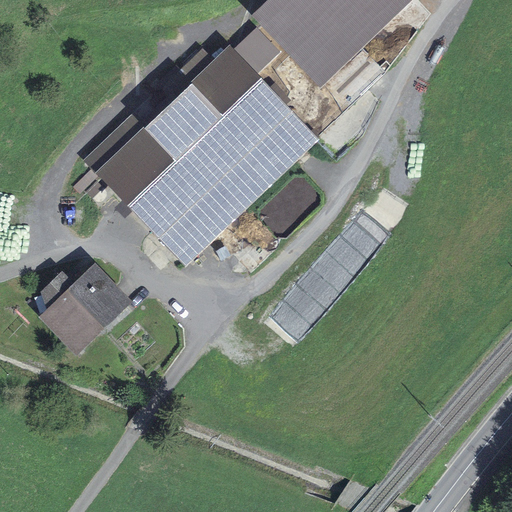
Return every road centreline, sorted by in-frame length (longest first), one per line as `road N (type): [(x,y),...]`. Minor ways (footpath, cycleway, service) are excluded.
road 1 (track): [(452,0),(341,195),(277,268),(219,312),(98,250),(0,273)]
road 2 (track): [(219,312),(77,511)]
road 3 (primary): [(511,414),(434,511)]
